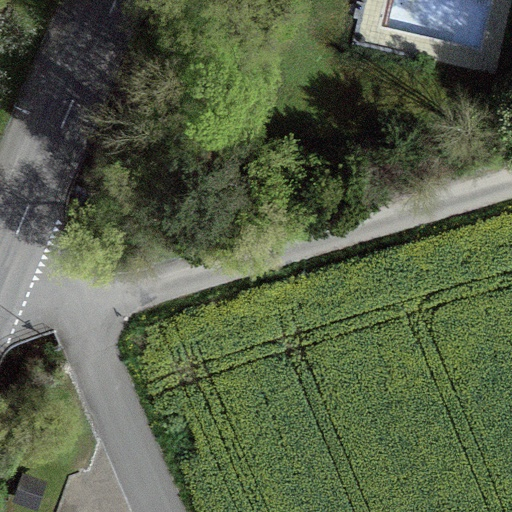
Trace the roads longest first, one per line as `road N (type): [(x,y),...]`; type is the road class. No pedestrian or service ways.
road 1 (residential): [(73,306),(511,180)]
road 2 (residential): [(108,0),(0,262)]
road 3 (residential): [(162,511),(73,306)]
